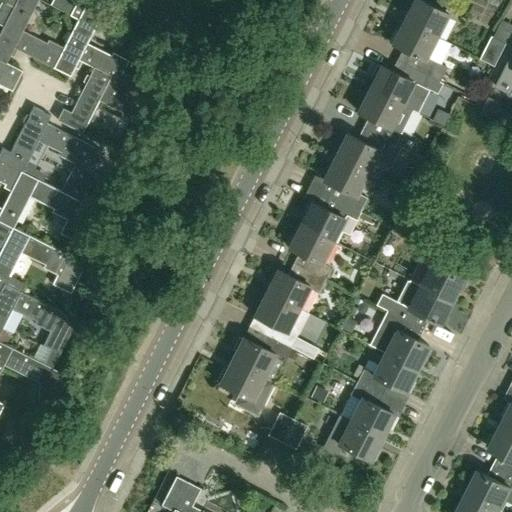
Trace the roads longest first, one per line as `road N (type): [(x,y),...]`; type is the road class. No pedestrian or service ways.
road 1 (tertiary): [(82,511),(341,0)]
road 2 (residential): [(406,511),(511,301)]
road 3 (residential): [(320,511),(184,443)]
